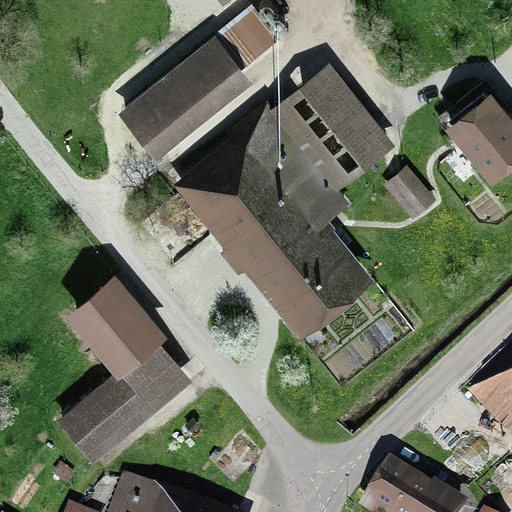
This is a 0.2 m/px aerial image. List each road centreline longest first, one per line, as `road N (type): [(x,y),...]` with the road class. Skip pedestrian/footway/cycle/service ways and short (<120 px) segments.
road 1 (unclassified): [(0,98),(152,287),(332,490)]
road 2 (residential): [(511,311),(332,490)]
